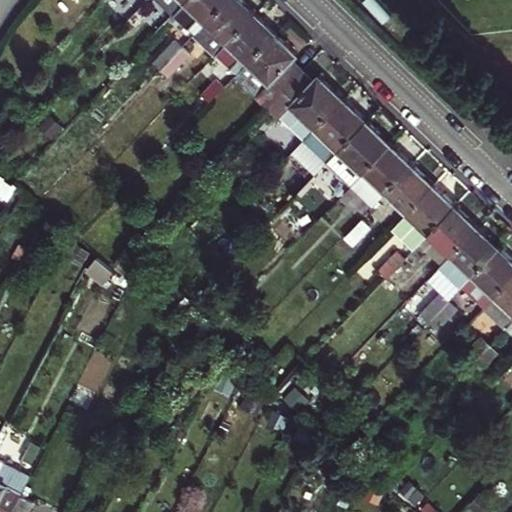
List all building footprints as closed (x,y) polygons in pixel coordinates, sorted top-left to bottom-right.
[(184,0),(154,0),(172,17),(175,14),(186,1),(184,0)] [(175,14),(196,33),(227,0),(187,0),(186,1),(175,14)] [(239,0),(227,0),(196,33),(194,34),(216,54),(217,53),(254,14),(244,4),(239,0)] [(390,18),(374,0),(365,0),(363,2),(382,25),(390,18)] [(243,55),(249,61),(275,34),(264,24),(254,14),(217,53),(232,67),(243,55)] [(287,46),(275,34),(249,61),(236,75),(270,108),(304,73),(294,63),(299,58),(287,46)] [(161,70),(183,46),(175,39),(153,62),(161,70)] [(192,54),(183,46),(161,70),(169,78),(192,54)] [(314,82),(304,73),(270,108),(281,118),(281,117),(306,139),(343,99),(331,88),(319,76),(314,82)] [(211,102),(226,86),(218,78),(203,94),(211,102)] [(184,108),(175,99),(164,111),(173,119),(184,108)] [(306,139),(327,162),(366,121),(355,110),(343,99),(306,139)] [(63,126),(49,113),(38,125),(51,138),(63,126)] [(502,129),(487,114),(478,122),(494,138),(500,131),(502,129)] [(366,121),(327,162),(351,186),(364,172),(391,144),(378,133),(366,121)] [(364,172),(386,192),(412,165),(401,155),(391,144),(364,172)] [(386,192),(408,213),(434,186),(423,175),(412,165),(386,192)] [(386,192),(364,172),(351,186),(373,206),(386,192)] [(324,182),(316,174),(299,192),(307,200),(324,182)] [(434,186),(408,213),(395,227),(417,248),(420,243),(430,233),(456,206),(445,196),(434,186)] [(430,233),(452,254),(478,227),(467,217),(456,206),(430,233)] [(371,228),(362,220),(346,237),(354,246),(371,228)] [(449,300),(463,286),(499,248),(488,238),(478,227),(452,254),(442,265),(426,281),(440,294),(420,314),(428,322),(449,300)] [(452,254),(430,233),(420,243),(442,265),(452,254)] [(88,262),(93,251),(72,240),(67,251),(88,262)] [(20,261),(27,248),(20,243),(13,257),(20,261)] [(463,286),(484,307),(511,278),(511,259),(510,258),(499,248),(463,286)] [(381,269),(389,277),(406,259),(398,251),(381,269)] [(116,270),(99,256),(87,271),(104,285),(116,270)] [(406,259),(389,277),(397,285),(414,267),(406,259)] [(144,277),(126,260),(118,268),(136,286),(144,277)] [(506,327),(507,326),(511,321),(511,278),(484,307),(506,327)] [(25,286),(16,282),(13,288),(21,292),(25,286)] [(458,309),(449,300),(428,322),(437,330),(458,309)] [(166,303),(162,308),(167,312),(169,313),(172,309),(166,303)] [(222,345),(211,334),(205,340),(216,351),(222,345)] [(476,359),(490,345),(482,337),(468,351),(476,359)] [(498,353),(490,345),(476,359),(485,367),(498,353)] [(213,363),(219,354),(209,348),(204,358),(213,363)] [(296,387),(285,399),(299,412),(310,401),(296,387)] [(90,393),(81,389),(74,403),(83,407),(90,393)] [(159,436),(146,435),(145,447),(158,447),(159,436)] [(29,476),(0,460),(0,511),(10,511),(19,495),(24,486),(29,476)] [(366,492),(381,500),(385,491),(370,484),(366,492)] [(379,504),(381,500),(366,492),(364,496),(379,504)] [(30,511),(35,502),(19,495),(10,511),(30,511)] [(477,511),(488,502),(480,495),(470,506),(475,511),(477,511)]
